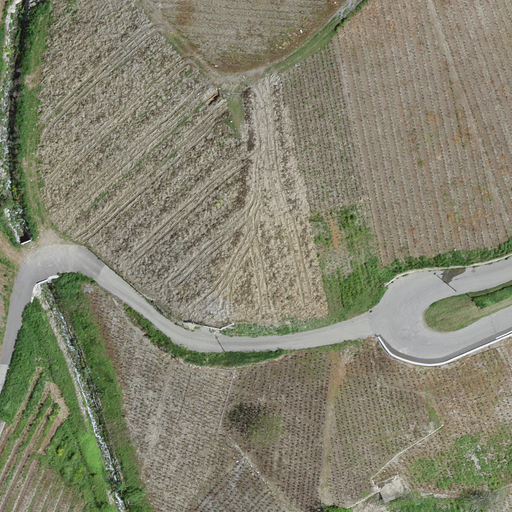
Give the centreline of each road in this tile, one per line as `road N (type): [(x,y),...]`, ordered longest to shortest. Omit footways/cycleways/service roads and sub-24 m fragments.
road 1 (unclassified): [(404,317),(321,341),(223,350),(158,325),(82,266),(49,263),(35,269),(0,397)]
road 2 (track): [(355,0),(271,71),(221,78)]
road 3 (unclassified): [(404,317),(418,290),(511,268)]
road 4 (unclassified): [(511,316),(441,344),(413,335),(404,317)]
